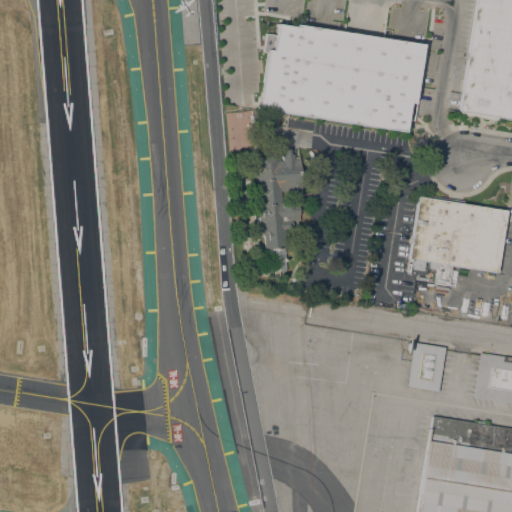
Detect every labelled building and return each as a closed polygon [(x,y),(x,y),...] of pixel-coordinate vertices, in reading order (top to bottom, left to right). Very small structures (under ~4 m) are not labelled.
[(511,0),(511,120),(497,118),(496,121),(458,115),(458,112),(457,112),(474,0),(511,0)] [(257,109),(266,53),(261,52),(264,34),(274,35),(275,24),(295,27),(295,25),(423,45),(414,104),(409,103),(404,132),(257,109)] [(253,157),(276,155),(276,161),(281,161),(280,149),(289,148),(290,154),(292,154),(293,160),(299,160),(301,194),(295,195),(295,190),(280,191),(281,204),(283,202),(285,202),(286,202),(288,203),(297,202),(298,220),(291,221),(292,229),(283,229),(285,248),(283,248),(285,272),(278,272),(278,277),(273,278),(273,272),(268,272),(267,249),(263,249),(261,222),(258,222),(253,157)] [(417,197),(430,199),(430,196),(463,201),(462,204),(505,211),(496,273),(450,266),(447,286),(433,284),(435,270),(428,269),(429,263),(424,262),(422,271),(412,269),(413,260),(407,259),(417,197)] [(254,224),(247,225),(246,216),(253,215),(254,224)] [(437,392),(405,387),(412,342),(444,347),(437,392)] [(511,404),(471,398),(478,353),(511,358),(511,404)] [(511,511),(416,511),(430,416),(432,416),(432,414),(437,414),(437,417),(475,423),(476,421),(481,422),(481,424),(511,429),(511,511)]
